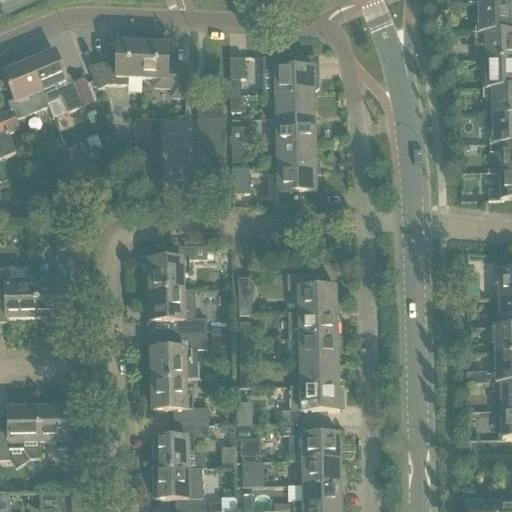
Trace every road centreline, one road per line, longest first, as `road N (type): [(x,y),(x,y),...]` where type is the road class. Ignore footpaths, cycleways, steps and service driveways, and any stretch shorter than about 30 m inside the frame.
road 1 (residential): [(0,45),(81,16),(322,30),(345,58),(362,223)]
road 2 (residential): [(109,357),(106,261),(116,235),(362,223)]
road 3 (tertiary): [(412,221),(418,511)]
road 4 (residential): [(362,223),(372,511)]
road 5 (tertiary): [(368,0),(402,109),(412,221)]
road 6 (residential): [(113,511),(109,357)]
